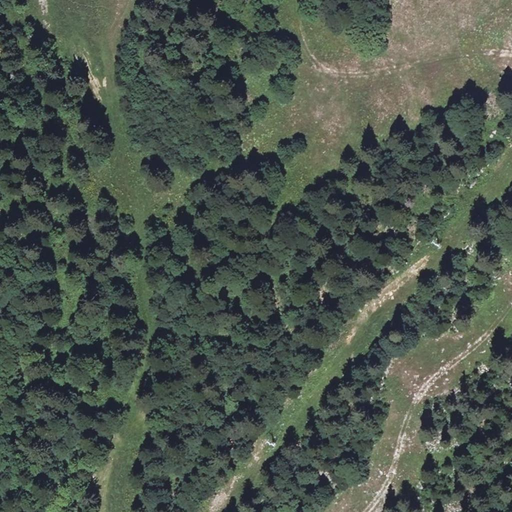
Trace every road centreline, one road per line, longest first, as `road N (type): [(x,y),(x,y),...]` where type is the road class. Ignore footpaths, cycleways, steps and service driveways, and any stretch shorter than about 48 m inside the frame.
road 1 (track): [(511,53),(335,74),(304,48),(290,0)]
road 2 (track): [(371,511),(389,490),(412,400),(511,319)]
